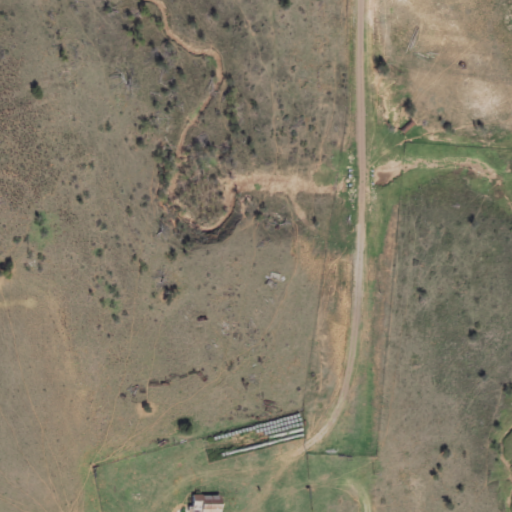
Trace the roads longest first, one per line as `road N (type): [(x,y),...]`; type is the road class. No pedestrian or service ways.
road 1 (track): [(363,0),(366,511)]
road 2 (track): [(270,511),(334,424),(359,340)]
